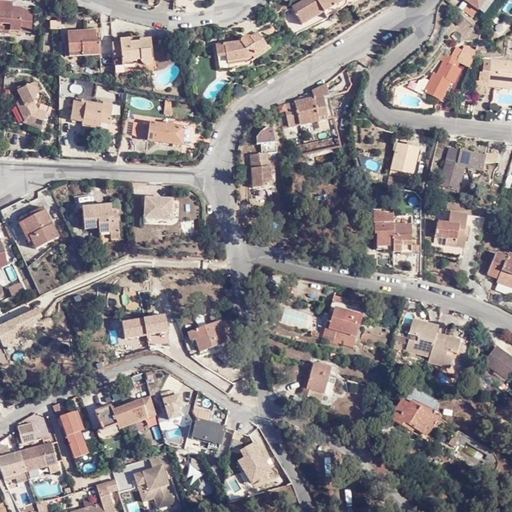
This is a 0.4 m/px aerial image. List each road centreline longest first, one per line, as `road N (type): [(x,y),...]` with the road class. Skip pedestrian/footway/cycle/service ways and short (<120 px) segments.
road 1 (tertiary): [(232,243),(217,176),(237,117),(424,2)]
road 2 (residential): [(511,329),(446,299),(275,262),(232,243)]
road 3 (residential): [(262,415),(161,361),(140,361),(105,369),(0,426)]
road 4 (residential): [(424,2),(414,41),(373,75),(378,113),(511,132)]
road 5 (unknown): [(262,415),(316,426),(411,511)]
road 6 (tertiary): [(232,243),(262,415)]
